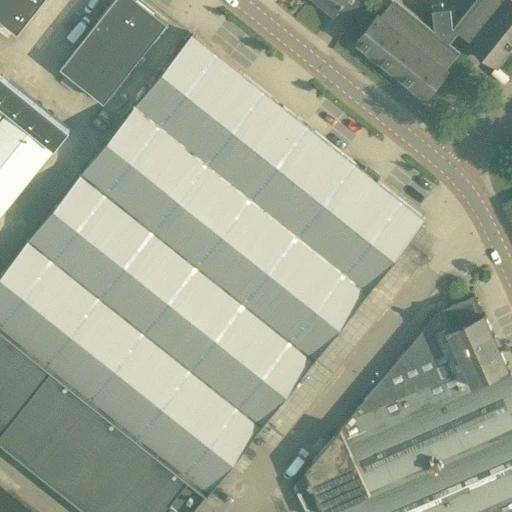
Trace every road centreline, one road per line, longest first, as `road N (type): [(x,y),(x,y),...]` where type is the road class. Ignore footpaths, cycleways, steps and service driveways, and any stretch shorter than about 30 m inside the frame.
road 1 (tertiary): [(451,171),(242,0)]
road 2 (tertiary): [(511,276),(482,211),(451,171)]
